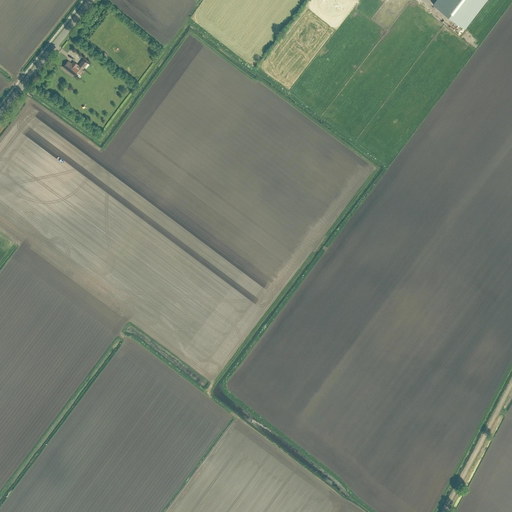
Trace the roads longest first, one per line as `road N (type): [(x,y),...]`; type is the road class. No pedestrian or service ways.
road 1 (track): [(0,232),(122,337)]
road 2 (tertiary): [(0,114),(90,0)]
road 3 (track): [(511,383),(444,511)]
